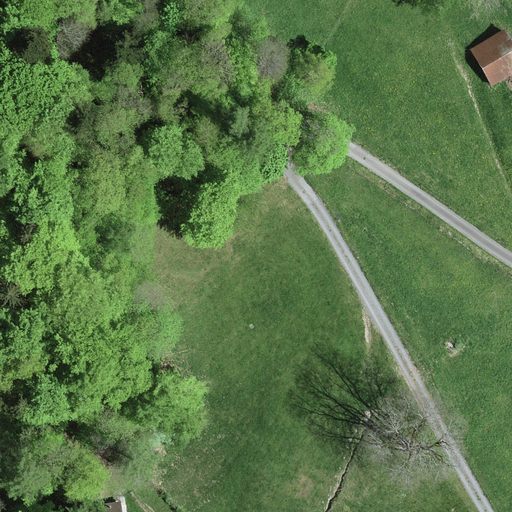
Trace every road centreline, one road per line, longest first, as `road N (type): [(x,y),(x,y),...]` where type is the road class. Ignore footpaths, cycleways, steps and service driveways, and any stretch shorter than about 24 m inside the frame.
road 1 (track): [(511,256),(330,138),(290,134),(282,155),(487,511)]
road 2 (track): [(44,0),(95,26),(184,99),(283,145)]
road 3 (track): [(0,271),(31,310),(57,400),(105,487)]
